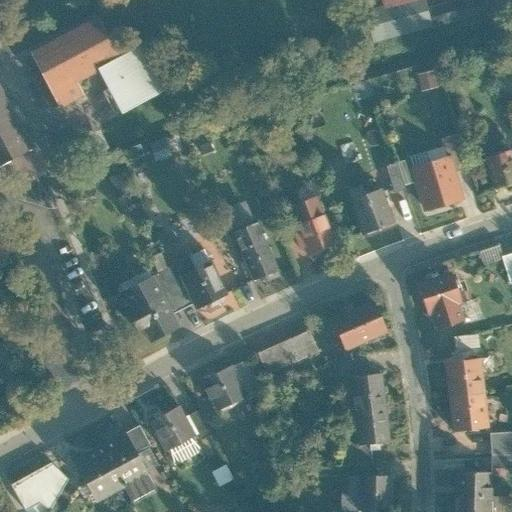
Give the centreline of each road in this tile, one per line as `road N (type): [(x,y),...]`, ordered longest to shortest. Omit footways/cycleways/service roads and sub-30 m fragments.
road 1 (residential): [(0,455),(230,331),(388,265)]
road 2 (residential): [(388,265),(416,390),(421,511)]
road 3 (residential): [(388,265),(511,222)]
